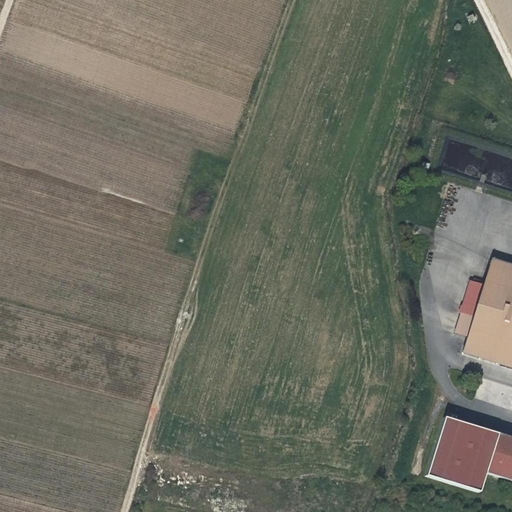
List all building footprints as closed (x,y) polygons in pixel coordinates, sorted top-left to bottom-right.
[(511,265),(492,260),(486,277),(511,285),(511,265)] [(467,336),(462,351),(511,367),(511,285),(486,277),(484,286),(467,336)] [(454,332),(467,336),(484,286),(470,281),(454,332)] [(423,478),(477,494),(483,475),(495,437),(441,420),(423,478)] [(511,442),(495,437),(483,475),(511,484),(511,442)]
